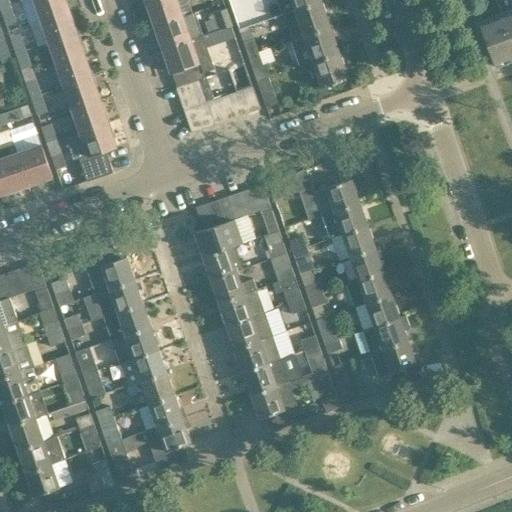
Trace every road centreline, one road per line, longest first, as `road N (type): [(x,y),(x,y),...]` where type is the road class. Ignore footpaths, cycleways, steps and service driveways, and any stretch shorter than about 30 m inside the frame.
road 1 (residential): [(168,175),(416,91)]
road 2 (residential): [(502,298),(429,98),(416,91)]
road 3 (residential): [(168,175),(107,0)]
road 4 (residential): [(0,237),(168,175)]
